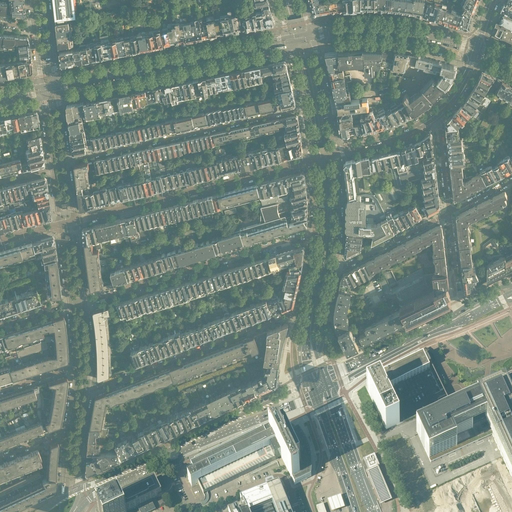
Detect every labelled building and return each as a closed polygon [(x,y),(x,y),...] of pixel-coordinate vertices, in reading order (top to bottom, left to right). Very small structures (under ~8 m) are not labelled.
[(76,15),(74,0),(53,0),(56,22),(67,21),(67,16),(76,15)] [(318,0),(314,0),(310,2),(311,4),(313,13),(315,14),(320,13),(319,2),(318,0)] [(328,0),(319,2),(320,13),(329,12),(328,0)] [(328,0),(329,12),(337,11),(335,0),(328,0)] [(342,0),(335,0),(337,11),(343,10),(342,0)] [(349,0),(342,0),(343,10),(350,10),(349,0)] [(364,9),(364,0),(356,0),(356,9),(364,9)] [(377,0),(378,10),(384,10),(385,0),(377,0)] [(391,11),(392,0),(385,0),(384,10),(391,11)] [(398,11),(399,0),(392,0),(391,11),(398,11)] [(412,13),(413,0),(406,0),(405,12),(412,13)] [(423,15),(427,3),(427,1),(425,0),(424,3),(424,0),(413,0),(412,13),(423,15)] [(474,6),(464,0),(454,0),(453,3),(455,4),(456,0),(461,2),(464,5),(473,10),(474,6)] [(430,17),(434,4),(434,3),(427,1),(427,3),(423,15),(424,15),(430,17)] [(261,5),(262,11),(263,15),(272,13),(270,7),(269,3),(261,5)] [(437,19),(440,8),(441,6),(441,5),(434,3),(434,4),(430,17),(437,19)] [(511,16),(511,13),(511,8),(506,5),(504,4),(500,11),(505,13),(509,15),(511,16)] [(473,10),(464,5),(462,9),(462,10),(466,12),(472,15),(473,10)] [(442,20),(446,7),(441,6),(440,8),(437,19),(442,20)] [(448,22),(452,9),(446,7),(442,20),(448,22)] [(452,23),(456,10),(452,9),(448,22),(452,23)] [(228,11),(228,13),(232,31),(239,30),(236,16),(235,15),(232,15),(231,10),(228,11)] [(458,25),(462,12),(456,10),(452,23),(458,25)] [(462,26),(465,15),(466,12),(462,10),(462,12),(458,25),(462,26)] [(261,13),(256,14),(259,25),(265,24),(263,15),(262,11),(260,11),(261,13)] [(254,14),(250,15),(252,27),(259,25),(256,14),(256,12),(253,12),(254,14)] [(466,12),(465,15),(462,26),(467,28),(468,27),(472,15),(466,12)] [(220,15),(221,19),(224,33),(232,31),(228,13),(220,15)] [(272,13),(263,15),(265,24),(273,23),(274,21),(272,13)] [(249,14),(243,15),(243,16),(245,28),(252,27),(250,15),(249,14)] [(511,27),(511,18),(503,14),(503,15),(502,15),(501,15),(499,17),(500,19),(501,19),(501,20),(500,23),(511,28),(511,27)] [(239,17),(239,15),(236,16),(239,30),(245,28),(243,16),(239,17)] [(211,17),(207,18),(210,35),(217,34),(214,19),(214,18),(211,18),(211,17)] [(190,21),(191,26),(194,39),(203,37),(199,19),(199,18),(195,19),(195,20),(193,20),(192,20),(190,21)] [(202,18),(199,19),(203,37),(210,35),(207,18),(203,19),(202,18)] [(219,19),(214,19),(217,34),(224,33),(221,19),(219,20),(219,19)] [(67,21),(56,22),(57,29),(71,27),(70,20),(67,21)] [(187,40),(184,23),(180,24),(179,22),(176,23),(179,42),(187,40)] [(179,42),(176,23),(172,24),(172,26),(168,27),(171,42),(171,43),(172,43),(173,43),(174,43),(174,42),(175,42),(179,42)] [(188,27),(187,23),(185,23),(184,23),(187,40),(194,39),(191,26),(188,27)] [(511,30),(496,23),(494,27),(495,27),(492,32),(505,38),(511,41),(511,30)] [(171,42),(168,27),(163,28),(163,29),(160,30),(163,45),(166,44),(166,43),(166,44),(167,44),(168,44),(169,44),(170,43),(171,42)] [(160,29),(153,30),(156,46),(163,45),(160,30),(160,29)] [(153,30),(146,32),(150,48),(156,46),(153,30)] [(137,33),(137,34),(141,49),(150,48),(146,32),(137,33)] [(72,33),(57,35),(58,41),(73,39),(72,33)] [(131,35),(131,38),(134,51),(141,49),(137,34),(131,35)] [(28,42),(28,37),(26,36),(20,35),(20,44),(28,42)] [(124,36),(116,38),(119,54),(127,52),(124,38),(124,36)] [(129,37),(124,38),(127,52),(134,51),(131,38),(129,38),(129,37)] [(116,38),(109,39),(112,55),(119,54),(116,38)] [(73,39),(58,41),(59,47),(61,46),(64,46),(74,45),(73,39)] [(112,55),(109,39),(101,41),(105,57),(112,55)] [(105,57),(101,41),(95,42),(98,58),(105,57)] [(20,44),(16,44),(13,45),(12,47),(17,47),(19,57),(25,56),(30,55),(28,42),(20,44)] [(87,44),(87,45),(90,60),(98,58),(95,42),(87,44)] [(80,47),(80,48),(83,61),(90,60),(87,45),(80,47)] [(80,48),(73,49),(76,62),(83,61),(80,48)] [(73,49),(66,51),(69,64),(76,62),(73,49)] [(353,49),(338,51),(339,59),(339,62),(339,66),(361,64),(364,64),(363,49),(357,49),(353,49)] [(379,65),(382,51),(382,49),(363,49),(364,64),(364,73),(374,72),(374,66),(379,65)] [(392,68),(395,51),(382,49),(382,51),(379,65),(379,66),(381,67),(382,65),(384,65),(385,65),(387,65),(386,68),(388,68),(390,68),(391,69),(391,68),(392,68)] [(13,75),(11,62),(9,51),(2,52),(4,62),(7,76),(13,75)] [(66,51),(59,52),(61,64),(62,65),(69,64),(66,51)] [(338,51),(326,52),(325,52),(325,53),(325,54),(326,60),(337,59),(339,59),(338,51)] [(402,52),(395,51),(392,68),(398,69),(402,52)] [(404,70),(406,61),(408,53),(402,52),(398,69),(404,70)] [(415,64),(415,63),(417,55),(408,53),(406,61),(409,61),(408,62),(411,62),(410,63),(415,64)] [(31,70),(30,55),(25,56),(25,59),(23,59),(25,73),(30,72),(31,70)] [(433,77),(443,62),(417,55),(415,63),(433,77)] [(21,61),(17,62),(19,74),(25,73),(23,59),(21,60),(21,61)] [(337,59),(326,60),(329,72),(335,71),(335,67),(338,66),(339,70),(340,70),(339,66),(339,62),(338,62),(337,59)] [(19,74),(17,62),(13,63),(13,61),(11,62),(13,75),(19,74)] [(284,61),(273,63),(275,68),(273,69),(274,72),(287,69),(286,62),(284,61)] [(454,73),(457,68),(457,67),(457,66),(456,66),(443,62),(433,77),(434,78),(445,86),(452,76),(452,75),(453,75),(453,74),(453,73),(454,73)] [(273,63),(260,66),(259,66),(261,74),(262,74),(273,72),(272,69),(273,69),(275,68),(273,63)] [(254,67),(249,68),(253,81),(257,80),(254,67)] [(249,68),(245,69),(248,82),(253,81),(249,68)] [(245,69),(240,70),(243,83),(248,82),(245,69)] [(340,70),(339,70),(335,71),(329,72),(331,78),(344,76),(343,69),(340,70)] [(500,79),(502,76),(485,69),(484,72),(482,71),(481,73),(479,78),(489,83),(490,84),(497,88),(501,80),(500,79)] [(344,76),(331,78),(332,85),(347,82),(351,81),(350,75),(344,76)] [(205,77),(199,78),(198,78),(202,94),(203,94),(206,93),(208,93),(208,90),(205,77)] [(423,88),(422,88),(433,100),(434,99),(438,96),(437,95),(441,91),(445,88),(444,87),(445,86),(434,78),(433,77),(431,79),(427,83),(428,84),(425,87),(424,89),(423,88)] [(192,80),(195,95),(196,99),(202,98),(202,94),(198,78),(192,80)] [(476,83),(476,84),(486,90),(487,90),(488,87),(490,84),(489,83),(479,78),(476,83)] [(290,79),(276,81),(273,82),(274,87),(276,87),(291,83),(290,79)] [(195,95),(192,80),(180,82),(183,99),(183,100),(189,98),(189,96),(195,95)] [(505,82),(502,81),(494,97),(497,98),(498,96),(500,97),(499,99),(501,100),(509,85),(509,83),(506,82),(505,82)] [(180,82),(172,84),(175,101),(183,100),(183,99),(180,82)] [(347,82),(332,85),(334,95),(347,93),(346,89),(349,89),(348,85),(347,82)] [(291,83),(276,87),(277,92),(279,91),(292,88),(291,83)] [(172,84),(165,85),(168,100),(168,101),(172,100),(172,102),(175,101),(172,84)] [(476,84),(473,89),(482,96),(484,96),(485,94),(487,90),(486,90),(476,84)] [(158,87),(160,98),(161,102),(166,101),(165,100),(168,100),(165,85),(158,87)] [(510,100),(511,95),(511,85),(511,86),(509,85),(501,100),(504,101),(505,101),(508,103),(510,100)] [(378,89),(379,90),(380,95),(390,93),(389,92),(394,91),(393,87),(388,88),(388,86),(378,89)] [(158,87),(152,88),(154,100),(160,98),(158,87)] [(152,88),(145,89),(148,102),(154,101),(154,100),(152,88)] [(294,98),(292,88),(279,91),(277,92),(276,92),(277,97),(274,97),(275,101),(280,100),(280,101),(294,98)] [(433,100),(422,88),(410,98),(406,93),(402,96),(406,100),(405,101),(410,110),(413,114),(421,109),(425,105),(426,106),(433,100)] [(145,89),(138,91),(141,106),(144,106),(144,105),(148,104),(148,102),(145,89)] [(469,94),(469,95),(470,96),(478,102),(479,103),(486,107),(490,100),(484,96),(482,96),(473,89),(470,93),(469,94)] [(138,91),(132,92),(135,107),(138,106),(138,107),(141,106),(138,91)] [(118,95),(121,109),(121,110),(123,110),(123,109),(135,107),(132,92),(118,95)] [(347,93),(334,95),(336,102),(351,100),(350,93),(347,93)] [(121,109),(118,95),(111,96),(114,112),(117,111),(117,109),(121,109)] [(465,100),(474,107),(475,108),(477,106),(476,105),(478,102),(470,96),(469,95),(465,100)] [(114,112),(111,96),(104,97),(107,113),(114,112)] [(107,113),(104,97),(97,99),(100,114),(107,113)] [(294,104),(295,103),(294,98),(280,101),(280,100),(275,101),(273,102),(274,109),(294,104)] [(367,98),(351,100),(336,102),(336,103),(336,104),(337,105),(336,105),(337,106),(336,106),(337,111),(357,109),(369,107),(367,98)] [(101,118),(100,114),(97,99),(84,101),(86,113),(87,118),(94,117),(94,119),(101,118)] [(461,105),(470,113),(471,114),(473,115),(478,119),(479,117),(480,117),(483,114),(483,113),(480,112),(475,108),(474,107),(465,100),(461,105)] [(84,101),(77,103),(80,117),(81,117),(83,116),(83,114),(86,113),(84,101)] [(411,115),(403,102),(397,105),(404,118),(411,115)] [(80,117),(77,103),(72,104),(75,118),(78,117),(79,121),(82,120),(81,117),(80,117)] [(75,118),(72,104),(67,105),(66,105),(66,106),(68,123),(73,122),(72,118),(75,118)] [(404,118),(397,105),(391,109),(391,110),(398,121),(404,118)] [(457,109),(457,110),(466,118),(467,117),(470,119),(473,115),(471,114),(470,113),(461,105),(457,109)] [(199,126),(196,114),(196,112),(198,111),(198,109),(188,112),(189,113),(191,113),(191,114),(192,115),(194,127),(199,126)] [(358,116),(357,109),(337,111),(337,113),(338,118),(352,116),(358,116)] [(369,111),(370,113),(377,128),(384,126),(379,115),(378,114),(376,115),(373,110),(369,111)] [(398,121),(391,110),(386,113),(391,124),(398,121)] [(457,110),(453,114),(461,124),(462,125),(464,123),(467,119),(466,119),(466,118),(457,110)] [(35,111),(29,112),(33,128),(39,127),(37,112),(35,111)] [(29,112),(23,114),(27,129),(33,128),(29,112)] [(205,112),(196,114),(199,126),(208,124),(205,112)] [(385,112),(379,115),(384,126),(391,124),(386,113),(385,112)] [(377,128),(370,113),(368,113),(368,115),(366,116),(370,129),(371,129),(372,130),(373,129),(374,128),(377,128)] [(23,114),(17,115),(20,130),(27,129),(23,114)] [(453,114),(445,122),(457,127),(459,124),(460,125),(461,124),(453,114)] [(17,115),(10,116),(12,123),(13,131),(20,130),(17,115)] [(192,115),(183,117),(185,129),(194,127),(192,115)] [(298,121),(298,116),(296,115),(286,117),(287,124),(298,121)] [(370,129),(366,116),(364,116),(363,117),(362,115),(360,115),(361,119),(361,122),(364,131),(367,130),(368,131),(369,130),(370,130),(370,129)] [(484,116),(480,124),(487,127),(491,119),(484,116)] [(183,117),(174,119),(176,131),(185,129),(183,117)] [(287,124),(286,117),(276,119),(278,126),(282,124),(287,123),(287,124)] [(361,122),(361,119),(353,120),(352,117),(338,119),(339,125),(350,124),(361,122)] [(165,121),(167,133),(176,131),(174,119),(165,121)] [(82,120),(79,121),(73,122),(68,123),(70,132),(84,129),(82,120)] [(299,128),(298,121),(287,124),(286,124),(286,125),(280,126),(281,132),(282,132),(287,131),(299,128)] [(364,131),(361,122),(350,124),(351,128),(352,128),(353,134),(364,131)] [(457,127),(445,122),(446,133),(458,132),(459,132),(459,129),(457,129),(457,127)] [(130,125),(130,127),(131,127),(134,140),(138,139),(136,128),(135,123),(130,125)] [(349,134),(349,131),(350,131),(349,129),(351,128),(350,124),(339,125),(340,137),(342,136),(342,138),(346,137),(345,135),(349,134)] [(301,140),(299,128),(287,131),(282,132),(284,139),(286,144),(290,143),(293,142),(301,140)] [(85,135),(84,129),(70,132),(70,138),(85,135)] [(430,133),(424,137),(426,143),(432,142),(431,134),(430,133)] [(26,141),(27,144),(41,140),(40,134),(27,138),(28,141),(26,141)] [(86,140),(85,135),(70,138),(71,143),(84,140),(86,140)] [(420,140),(419,140),(422,151),(423,155),(426,154),(425,151),(427,150),(427,149),(426,143),(424,137),(420,140)] [(460,138),(447,139),(448,145),(462,144),(461,140),(462,140),(462,137),(460,138)] [(92,144),(91,139),(86,140),(84,140),(71,143),(72,148),(84,146),(92,144)] [(288,156),(285,144),(286,144),(284,139),(278,141),(279,144),(282,158),(288,156)] [(41,140),(27,144),(28,147),(29,147),(30,149),(42,146),(41,140)] [(301,140),(293,142),(294,144),(292,145),(295,155),(301,153),(303,151),(301,140)] [(414,142),(414,143),(417,153),(422,151),(419,140),(414,142)] [(295,155),(292,145),(294,144),(293,142),(286,144),(285,144),(288,156),(295,155)] [(427,150),(425,151),(426,154),(434,153),(432,142),(426,143),(427,149),(427,150)] [(386,152),(388,164),(389,166),(390,166),(394,184),(395,185),(403,183),(403,182),(418,178),(423,177),(419,163),(418,158),(417,153),(414,143),(407,145),(402,147),(400,148),(392,150),(386,152)] [(275,144),(273,145),(277,159),(282,158),(279,144),(276,145),(275,144)] [(463,144),(462,144),(448,145),(448,152),(462,150),(462,146),(463,146),(463,144)] [(273,145),(267,146),(271,161),(277,159),(273,145)] [(42,146),(30,149),(25,151),(26,153),(25,153),(26,157),(42,152),(42,146)] [(84,146),(72,148),(72,153),(74,154),(86,151),(84,146)] [(236,170),(233,157),(232,155),(230,146),(225,147),(227,157),(231,171),(236,170)] [(267,146),(262,147),(266,162),(271,161),(267,146)] [(159,165),(155,147),(150,148),(154,166),(159,165)] [(231,171),(227,157),(225,147),(220,149),(222,158),(222,159),(226,172),(231,171)] [(262,147),(257,149),(261,163),(266,162),(262,147)] [(154,166),(150,148),(145,149),(148,159),(149,167),(154,166)] [(226,172),(222,159),(222,158),(220,149),(215,150),(217,159),(217,161),(221,174),(226,172)] [(257,149),(251,150),(255,165),(261,163),(257,149)] [(462,150),(448,152),(449,159),(463,157),(463,153),(464,152),(464,150),(462,150)] [(138,161),(136,151),(132,152),(134,163),(136,171),(139,170),(140,170),(138,161)] [(42,152),(26,157),(27,159),(28,159),(29,162),(43,158),(42,152)] [(245,154),(244,153),(244,152),(242,152),(246,167),(251,166),(247,153),(245,154)] [(386,152),(379,153),(382,166),(388,164),(386,152)] [(372,164),(371,164),(372,171),(373,171),(373,174),(377,173),(380,187),(387,185),(383,169),(382,166),(379,153),(378,153),(378,154),(374,155),(371,155),(372,164)] [(423,155),(422,157),(423,163),(434,160),(434,153),(426,154),(423,155)] [(363,176),(364,189),(374,188),(372,171),(371,164),(370,155),(361,157),(362,174),(363,176)] [(200,179),(197,166),(195,159),(194,156),(189,157),(190,159),(190,160),(192,167),(195,180),(200,179)] [(238,156),(237,156),(233,157),(236,170),(241,168),(238,156)] [(506,157),(503,158),(504,160),(510,171),(511,170),(511,160),(511,158),(510,156),(506,158),(506,157)] [(111,157),(105,158),(108,169),(113,168),(111,157)] [(362,174),(361,157),(352,159),(353,174),(357,174),(357,178),(362,178),(361,174),(362,174)] [(463,157),(449,159),(450,165),(462,164),(465,164),(465,163),(464,159),(464,157),(463,157)] [(43,158),(29,162),(30,168),(43,165),(44,163),(43,158)] [(192,167),(190,160),(190,159),(185,160),(185,161),(187,169),(190,181),(195,180),(192,167)] [(351,160),(346,161),(343,164),(346,186),(355,184),(353,174),(352,159),(351,160)] [(425,167),(423,168),(423,170),(435,167),(434,160),(423,163),(425,167)] [(500,160),(497,161),(504,174),(510,171),(504,160),(500,161),(500,160)] [(217,161),(212,162),(216,175),(221,174),(217,161)] [(497,161),(492,164),(498,178),(504,174),(497,161)] [(89,184),(86,170),(86,168),(89,168),(88,162),(75,164),(75,165),(74,165),(74,166),(77,187),(86,185),(89,184)] [(184,183),(181,170),(180,169),(179,163),(179,162),(172,163),(173,164),(174,170),(178,185),(184,183)] [(212,162),(207,164),(211,176),(216,175),(212,162)] [(178,185),(174,170),(173,164),(166,166),(168,172),(171,186),(178,185)] [(207,164),(202,165),(206,177),(211,176),(207,164)] [(462,164),(450,165),(450,170),(452,170),(452,172),(451,172),(451,173),(451,175),(452,180),(462,179),(462,175),(463,175),(463,174),(462,167),(462,164)] [(492,164),(486,167),(492,181),(498,178),(492,164)] [(202,165),(197,166),(200,179),(206,177),(202,165)] [(171,186),(168,172),(166,166),(160,167),(160,169),(165,188),(171,186)] [(435,167),(423,170),(425,176),(436,174),(435,167)] [(486,167),(479,171),(481,173),(486,184),(488,182),(489,183),(491,182),(491,181),(492,181),(486,167)] [(155,190),(152,178),(149,168),(144,169),(146,177),(150,192),(155,190)] [(190,181),(187,169),(183,170),(183,168),(180,169),(181,170),(184,183),(190,181)] [(144,169),(140,170),(139,170),(141,178),(142,180),(145,193),(150,192),(146,177),(144,169)] [(165,188),(162,175),(161,174),(160,169),(155,170),(156,175),(157,176),(160,189),(165,188)] [(472,179),(468,181),(473,190),(477,188),(477,187),(479,186),(481,185),(482,186),(486,184),(481,173),(471,178),(472,179)] [(136,195),(133,182),(131,183),(129,175),(127,176),(128,179),(128,181),(132,196),(136,195)] [(153,177),(152,178),(155,190),(160,189),(157,176),(156,175),(153,176),(153,177)] [(425,177),(421,178),(422,185),(423,185),(437,181),(436,175),(425,177)] [(44,176),(31,180),(32,185),(46,182),(46,177),(44,176)] [(288,198),(287,197),(284,184),(282,177),(274,179),(280,202),(287,200),(286,199),(288,198)] [(305,177),(296,180),(292,181),(292,182),(292,183),(293,188),(305,185),(305,177)] [(116,200),(113,186),(110,187),(110,185),(108,178),(105,179),(106,186),(106,187),(110,202),(116,200)] [(139,179),(137,179),(140,194),(145,193),(142,180),(140,181),(139,179)] [(280,202),(274,179),(265,181),(271,204),(278,202),(280,202)] [(462,179),(452,180),(452,184),(453,184),(454,186),(452,187),(453,196),(454,196),(454,197),(455,197),(456,198),(457,199),(458,198),(464,195),(466,194),(466,193),(469,191),(469,192),(473,190),(468,181),(465,183),(463,181),(462,179)] [(104,203),(100,188),(98,181),(92,183),(94,191),(98,205),(104,203)] [(123,183),(124,184),(124,185),(127,197),(132,196),(128,181),(123,183)] [(265,181),(257,184),(260,198),(261,198),(263,206),(271,204),(265,181)] [(422,185),(421,185),(423,192),(424,192),(437,188),(437,181),(423,185),(422,185)] [(32,185),(33,186),(34,191),(47,188),(46,182),(32,185)] [(19,183),(14,184),(17,196),(22,194),(19,183)] [(98,205),(94,191),(92,183),(89,184),(86,185),(88,193),(85,193),(89,207),(90,207),(92,206),(98,205)] [(395,185),(373,191),(380,203),(385,200),(387,205),(407,195),(409,194),(404,183),(403,183),(395,185)] [(112,184),(113,186),(116,200),(122,199),(119,186),(118,185),(116,185),(116,184),(112,184)] [(218,194),(221,208),(260,198),(257,184),(218,194)] [(355,184),(346,186),(347,196),(356,194),(355,184)] [(88,193),(86,185),(77,187),(80,208),(81,209),(89,207),(85,193),(88,193)] [(124,185),(119,186),(122,199),(127,197),(124,185)] [(306,192),(305,185),(293,188),(295,195),(306,192)] [(106,187),(100,188),(104,203),(110,202),(106,187)] [(47,188),(34,191),(31,192),(32,194),(33,194),(34,197),(36,197),(48,194),(47,188)] [(423,192),(422,192),(424,199),(425,198),(438,195),(437,188),(424,192),(423,192)] [(490,198),(483,202),(488,211),(492,209),(500,205),(502,204),(503,204),(502,203),(506,201),(504,197),(507,195),(505,191),(492,197),(493,198),(490,199),(490,198)] [(292,202),(307,198),(306,192),(295,195),(287,197),(288,198),(286,199),(287,200),(287,202),(291,201),(292,202)] [(218,194),(212,195),(215,209),(221,208),(218,194)] [(409,194),(407,195),(413,206),(416,205),(409,194)] [(347,222),(345,224),(345,228),(347,229),(362,231),(366,232),(371,232),(372,232),(371,243),(379,239),(381,237),(394,231),(386,215),(379,202),(375,202),(364,202),(361,202),(361,198),(361,196),(361,195),(360,195),(359,195),(348,198),(347,198),(347,201),(346,203),(345,204),(345,207),(347,209),(345,210),(345,214),(347,215),(345,217),(345,221),(347,222)] [(424,201),(420,202),(421,206),(424,205),(426,205),(439,202),(438,195),(425,198),(424,199),(423,199),(424,201)] [(211,210),(207,196),(203,198),(208,218),(213,217),(211,210)] [(208,218),(203,198),(197,199),(202,215),(203,219),(208,218)] [(307,198),(292,202),(292,205),(291,205),(292,209),(307,205),(307,198)] [(202,215),(197,199),(193,200),(196,214),(197,216),(202,215)] [(193,200),(188,202),(191,216),(196,214),(193,200)] [(25,224),(22,212),(19,201),(13,203),(15,210),(19,226),(25,224)] [(183,203),(186,216),(186,217),(191,216),(188,202),(183,203)] [(280,217),(279,215),(279,213),(278,212),(278,211),(278,210),(278,209),(278,208),(278,207),(278,204),(278,202),(271,204),(263,206),(261,207),(260,223),(240,229),(241,232),(244,243),(289,230),(288,224),(285,215),(280,217)] [(421,206),(417,208),(422,217),(439,208),(439,209),(440,207),(440,206),(439,202),(426,205),(424,205),(421,206)] [(475,206),(468,210),(473,219),(477,217),(485,213),(488,211),(483,202),(477,205),(477,206),(475,207),(475,206)] [(49,203),(41,205),(42,207),(45,219),(49,217),(50,217),(51,216),(51,215),(49,203)] [(186,216),(183,203),(178,204),(181,217),(186,216)] [(393,203),(388,206),(391,213),(399,228),(405,226),(398,213),(393,203)] [(3,206),(9,229),(14,227),(8,204),(3,206)] [(178,204),(173,205),(177,218),(181,217),(178,204)] [(173,205),(168,207),(172,219),(177,218),(173,205)] [(307,205),(292,209),(290,209),(292,216),(307,211),(307,205)] [(413,206),(409,209),(415,220),(422,217),(417,208),(416,205),(413,206)] [(36,207),(31,208),(35,221),(40,220),(37,208),(36,207)] [(168,207),(163,208),(167,221),(172,219),(168,207)] [(31,208),(26,209),(27,211),(30,223),(35,221),(31,208)] [(167,221),(163,208),(159,209),(162,222),(163,228),(166,227),(164,221),(167,221)] [(159,209),(154,210),(157,223),(162,222),(159,209)] [(405,209),(403,210),(404,211),(410,223),(415,220),(409,209),(406,210),(405,209)] [(12,213),(11,214),(14,227),(19,226),(15,210),(12,211),(12,213)] [(161,239),(157,223),(154,210),(149,212),(152,225),(156,240),(161,239)] [(456,219),(456,220),(457,229),(468,228),(468,225),(467,224),(469,221),(470,221),(473,219),(468,210),(460,214),(458,215),(459,216),(458,218),(457,219),(456,219)] [(307,211),(292,216),(293,218),(291,218),(291,220),(291,222),(293,222),(293,223),(307,218),(307,211)] [(400,212),(398,213),(405,226),(410,223),(404,211),(401,213),(400,212)] [(149,212),(144,213),(147,226),(152,225),(149,212)] [(1,215),(0,215),(0,220),(3,230),(9,229),(5,213),(1,214),(1,215)] [(147,226),(144,213),(139,214),(143,227),(147,243),(152,242),(150,237),(147,226)] [(391,213),(386,215),(394,231),(399,228),(391,213)] [(147,243),(143,227),(139,214),(134,215),(135,216),(138,230),(141,241),(142,244),(147,243)] [(138,230),(135,216),(134,215),(126,218),(129,231),(130,235),(132,244),(141,241),(138,230)] [(130,235),(129,231),(126,218),(121,219),(124,232),(125,237),(127,245),(132,244),(130,235)] [(307,224),(306,223),(307,223),(307,218),(293,223),(288,224),(289,230),(307,224)] [(124,232),(121,219),(115,220),(119,234),(120,239),(121,239),(125,237),(124,232)] [(119,234),(115,220),(110,222),(115,242),(121,241),(121,239),(120,239),(119,234)] [(115,242),(110,222),(106,223),(110,240),(111,244),(115,242)] [(106,223),(101,224),(105,241),(110,240),(106,223)] [(101,224),(96,225),(99,239),(102,238),(103,242),(105,241),(101,224)] [(174,238),(208,227),(207,224),(205,225),(201,226),(195,228),(191,229),(173,235),(174,238)] [(99,239),(96,225),(90,227),(93,242),(95,241),(100,240),(99,239)] [(429,230),(427,231),(431,238),(432,240),(432,241),(443,240),(443,237),(440,237),(440,235),(441,235),(441,232),(442,232),(442,228),(441,225),(440,225),(437,226),(431,229),(429,230)] [(90,227),(84,228),(82,230),(84,243),(92,242),(93,242),(90,227)] [(468,228),(457,229),(458,234),(458,237),(459,237),(459,239),(458,239),(459,247),(470,246),(469,241),(468,233),(468,228)] [(244,243),(241,232),(240,229),(229,233),(229,234),(233,247),(244,243)] [(419,235),(412,239),(417,248),(428,243),(427,242),(430,240),(431,238),(427,231),(421,234),(421,235),(419,236),(419,235)] [(233,247),(229,234),(218,238),(222,250),(233,247)] [(52,236),(40,240),(42,248),(55,245),(54,237),(52,236)] [(212,239),(212,240),(216,252),(222,250),(218,238),(218,236),(217,236),(218,238),(215,239),(214,238),(212,239)] [(403,243),(397,246),(402,256),(417,248),(412,239),(405,242),(406,243),(404,244),(403,243)] [(40,240),(31,242),(35,255),(40,254),(41,254),(41,255),(42,255),(42,254),(40,248),(42,248),(40,240)] [(216,252),(212,240),(209,241),(209,240),(206,240),(207,242),(204,243),(203,241),(201,242),(201,243),(205,255),(216,252)] [(443,240),(432,241),(434,256),(445,254),(444,247),(443,247),(443,245),(444,245),(443,242),(443,240)] [(0,266),(32,258),(35,257),(35,255),(31,242),(19,246),(0,251),(0,266)] [(102,287),(98,261),(97,253),(99,253),(98,249),(92,250),(92,242),(84,243),(90,289),(91,290),(92,290),(93,289),(102,287)] [(205,255),(201,243),(198,244),(198,243),(195,244),(196,245),(192,246),(192,245),(190,245),(190,247),(194,259),(205,255)] [(55,245),(42,248),(40,248),(42,254),(55,251),(55,245)] [(346,245),(344,254),(346,256),(360,248),(360,247),(346,245)] [(194,259),(190,247),(187,248),(186,246),(184,247),(184,248),(181,249),(181,248),(178,249),(179,250),(183,262),(194,259)] [(303,246),(293,249),(297,263),(303,261),(304,247),(303,246)] [(388,251),(381,255),(386,264),(402,256),(397,246),(390,250),(391,251),(388,252),(388,251)] [(470,246),(459,247),(460,254),(461,254),(462,257),(460,257),(461,264),(472,263),(471,259),(471,258),(471,255),(470,250),(470,246)] [(293,249),(276,254),(280,268),(289,265),(297,263),(293,249)] [(175,250),(173,251),(174,252),(177,264),(183,262),(179,250),(176,251),(175,250)] [(55,251),(42,254),(42,255),(41,255),(43,260),(40,261),(41,262),(43,261),(56,257),(55,251)] [(168,253),(168,254),(171,265),(177,264),(174,252),(170,253),(170,252),(168,253)] [(162,254),(162,256),(166,267),(171,265),(168,254),(165,255),(164,254),(162,254)] [(268,257),(272,270),(274,275),(276,275),(281,273),(280,268),(276,254),(268,257)] [(445,254),(434,256),(436,274),(432,274),(432,275),(433,275),(439,274),(440,274),(446,273),(447,273),(446,264),(445,265),(445,262),(446,262),(445,254)] [(375,259),(373,260),(372,259),(365,263),(370,272),(386,264),(381,255),(374,258),(375,259)] [(162,256),(157,257),(160,269),(166,267),(162,256)] [(487,265),(486,282),(505,272),(505,258),(504,256),(487,265)] [(56,257),(43,261),(48,296),(46,296),(47,299),(52,297),(52,296),(61,294),(57,264),(56,257)] [(157,257),(151,259),(155,271),(160,269),(157,257)] [(268,257),(263,258),(266,270),(269,269),(270,271),(272,270),(268,257)] [(263,258),(257,260),(261,272),(264,271),(264,272),(267,272),(266,270),(263,258)] [(151,259),(146,260),(149,272),(155,271),(151,259)] [(146,260),(140,262),(144,274),(149,272),(146,260)] [(252,262),(256,274),(256,275),(258,274),(258,273),(261,272),(257,260),(252,262)] [(303,261),(297,263),(289,265),(289,268),(291,267),(291,272),(301,270),(303,261)] [(144,274),(140,262),(135,264),(139,275),(144,274)] [(256,274),(252,262),(247,263),(250,275),(251,276),(253,276),(253,275),(256,274)] [(472,263),(461,264),(462,274),(476,272),(475,263),(476,263),(476,262),(476,263),(472,263)] [(250,275),(247,263),(242,265),(246,278),(248,277),(248,276),(250,275)] [(365,263),(360,265),(366,277),(371,274),(370,272),(365,263)] [(135,264),(130,265),(133,277),(139,275),(135,264)] [(133,277),(130,265),(124,267),(128,279),(133,277)] [(242,265),(237,266),(240,278),(243,277),(243,279),(246,278),(242,265)] [(360,265),(355,268),(361,280),(366,277),(360,265)] [(128,279),(124,267),(124,266),(122,266),(123,268),(117,270),(116,268),(113,269),(113,270),(111,270),(112,271),(111,272),(114,283),(119,281),(128,279)] [(237,266),(232,268),(236,281),(238,280),(238,279),(240,278),(237,266)] [(232,268),(227,269),(230,281),(233,280),(233,282),(236,281),(232,268)] [(355,268),(350,270),(356,282),(361,280),(355,268)] [(450,300),(447,293),(449,292),(446,285),(448,284),(447,273),(446,273),(440,274),(439,274),(433,275),(432,275),(432,274),(423,275),(422,268),(397,281),(396,281),(398,285),(390,288),(395,298),(400,308),(400,310),(406,321),(407,321),(406,320),(420,313),(420,314),(421,314),(440,304),(444,302),(445,302),(450,300)] [(221,271),(225,283),(225,284),(228,283),(227,282),(230,281),(227,269),(221,271)] [(301,270),(291,272),(287,272),(286,277),(287,277),(299,280),(301,270)] [(350,270),(345,273),(351,284),(351,285),(356,282),(350,270)] [(221,271),(216,273),(220,286),(223,285),(222,284),(225,283),(221,271)] [(216,273),(211,274),(215,286),(218,285),(218,286),(220,286),(216,273)] [(351,284),(345,273),(342,274),(342,276),(341,277),(338,288),(339,288),(351,291),(351,290),(350,290),(351,286),(350,286),(350,285),(349,285),(351,284)] [(211,274),(206,276),(210,289),(213,288),(212,287),(215,286),(211,274)] [(33,276),(2,286),(2,288),(34,278),(33,276)] [(206,276),(201,277),(205,289),(206,292),(211,291),(210,289),(206,276)] [(201,277),(196,279),(200,293),(205,291),(205,289),(201,277)] [(299,280),(287,277),(286,277),(284,287),(286,288),(297,290),(299,280)] [(196,279),(190,280),(194,295),(200,293),(196,279)] [(185,282),(189,295),(189,296),(194,295),(190,280),(185,282)] [(461,329),(451,339),(461,349),(459,351),(471,363),(472,363),(484,352),(486,354),(510,343),(511,343),(511,342),(511,341),(511,289),(496,305),(497,306),(494,310),(492,308),(472,328),(467,323),(464,315),(462,291),(461,281),(457,282),(454,282),(455,298),(457,298),(460,328),(461,329)] [(189,295),(185,282),(180,284),(184,297),(186,305),(189,304),(186,296),(189,295)] [(473,283),(464,285),(464,291),(465,292),(466,292),(472,289),(474,288),(475,287),(473,283)] [(174,285),(179,299),(179,300),(181,299),(181,298),(184,297),(180,284),(174,285)] [(169,287),(173,300),(174,302),(176,301),(176,300),(179,299),(174,285),(169,287)] [(164,288),(168,302),(168,303),(170,303),(170,301),(173,300),(169,287),(164,288)] [(159,290),(163,303),(163,305),(165,304),(165,303),(168,302),(164,288),(159,290)] [(297,290),(286,288),(284,294),(285,294),(284,297),(288,307),(291,306),(293,304),(297,290)] [(348,302),(350,294),(351,291),(339,288),(338,291),(336,300),(348,302)] [(30,290),(31,292),(34,303),(40,301),(36,289),(30,290)] [(153,292),(157,305),(158,307),(160,306),(159,304),(163,303),(159,290),(153,292)] [(24,293),(25,294),(28,305),(34,303),(31,292),(27,293),(27,292),(24,293)] [(153,292),(148,293),(152,308),(155,308),(154,306),(157,305),(153,292)] [(152,308),(148,293),(143,295),(147,309),(147,310),(152,308)] [(19,294),(19,296),(22,307),(28,305),(25,294),(21,295),(21,294),(19,294)] [(143,295),(138,296),(141,309),(144,308),(145,309),(147,309),(143,295)] [(363,295),(360,296),(367,312),(370,310),(363,295)] [(13,296),(13,298),(17,309),(22,307),(19,296),(16,297),(15,296),(13,296)] [(138,296),(132,298),(137,313),(139,312),(139,311),(142,310),(141,309),(138,296)] [(278,297),(278,298),(282,309),(288,307),(284,297),(284,296),(280,297),(280,296),(278,297)] [(7,298),(8,300),(11,310),(17,309),(13,298),(10,299),(9,297),(7,298)] [(132,298),(127,300),(132,315),(137,313),(132,298)] [(278,298),(272,300),(277,311),(282,309),(278,298)] [(1,300),(2,301),(5,312),(11,310),(8,300),(4,301),(3,299),(1,300)] [(122,301),(126,314),(127,316),(132,315),(127,300),(122,301)] [(266,300),(261,302),(266,315),(271,314),(267,302),(266,300)] [(272,300),(267,302),(271,314),(277,311),(272,300)] [(348,302),(336,300),(335,306),(334,308),(334,310),(334,311),(346,312),(348,302)] [(122,301),(117,303),(121,316),(126,314),(122,301)] [(266,315),(261,302),(255,304),(260,317),(266,315)] [(260,317),(255,304),(250,306),(255,319),(260,317)] [(109,348),(108,341),(108,334),(107,327),(106,320),(105,313),(110,312),(109,305),(94,310),(93,310),(93,311),(93,315),(95,322),(95,328),(96,335),(97,342),(97,349),(97,356),(97,363),(97,370),(97,377),(97,378),(98,378),(98,379),(99,379),(99,378),(109,375),(109,363),(109,356),(109,348)] [(255,319),(250,306),(245,308),(250,321),(255,319)] [(250,321),(245,308),(240,310),(245,323),(250,321)] [(245,323),(240,310),(234,312),(240,325),(245,323)] [(400,310),(382,318),(388,330),(406,321),(400,310)] [(346,312),(334,311),(334,312),(334,314),(334,315),(334,320),(334,321),(347,318),(346,312)] [(240,325),(234,312),(229,314),(229,315),(234,327),(240,325)] [(62,315),(45,320),(48,328),(48,329),(52,328),(53,328),(54,335),(55,342),(55,348),(55,355),(67,355),(67,348),(66,341),(66,334),(64,316),(63,316),(63,315),(62,315)] [(234,327),(229,315),(225,317),(229,329),(234,327)] [(229,329),(225,317),(220,318),(225,331),(229,329)] [(225,331),(220,318),(216,320),(221,333),(225,331)] [(347,318),(334,321),(335,322),(335,324),(335,325),(335,326),(336,327),(336,328),(337,328),(339,332),(349,327),(347,318)] [(365,327),(367,331),(370,338),(388,330),(382,318),(366,327),(365,327)] [(48,328),(45,320),(32,325),(35,335),(43,334),(42,330),(48,328)] [(221,333),(216,320),(211,322),(212,323),(216,334),(221,333)] [(254,335),(170,368),(174,378),(178,390),(257,360),(268,362),(279,364),(281,352),(285,336),(288,323),(287,322),(254,335)] [(216,334),(212,323),(209,324),(209,322),(206,323),(207,325),(212,336),(216,334)] [(212,336),(207,325),(205,326),(204,324),(202,325),(203,327),(207,338),(212,336)] [(364,324),(352,331),(354,335),(355,338),(359,336),(359,335),(361,334),(359,331),(362,329),(364,332),(367,331),(365,327),(366,327),(364,324)] [(32,325),(17,329),(21,340),(29,339),(35,335),(32,325)] [(207,338),(203,327),(200,328),(200,326),(198,327),(198,328),(203,340),(207,338)] [(350,326),(349,327),(339,332),(343,341),(354,335),(352,331),(350,326)] [(203,340),(198,328),(196,329),(195,327),(193,328),(194,330),(198,341),(203,340)] [(29,339),(21,340),(14,343),(6,344),(7,347),(10,355),(5,356),(8,366),(8,368),(48,355),(55,355),(55,348),(55,342),(54,335),(53,328),(52,328),(48,329),(48,328),(42,330),(43,334),(35,335),(29,339)] [(21,340),(17,329),(3,334),(6,344),(14,343),(21,340)] [(198,341),(194,330),(191,331),(190,329),(189,330),(189,332),(194,343),(198,341)] [(359,336),(362,342),(370,338),(367,331),(364,332),(362,329),(359,331),(361,334),(359,335),(359,336)] [(194,343),(189,332),(187,333),(186,331),(184,332),(185,333),(189,345),(194,343)] [(189,345),(185,333),(183,334),(182,332),(180,333),(185,346),(189,345)] [(185,346),(180,333),(175,335),(180,348),(185,346)] [(180,348),(175,335),(169,337),(174,350),(180,348)] [(354,335),(343,341),(347,349),(352,346),(352,347),(358,344),(355,338),(354,335)] [(174,350),(169,337),(164,339),(169,352),(174,350)] [(169,352),(164,339),(159,341),(164,354),(169,352)] [(164,354),(159,341),(153,343),(154,344),(158,356),(164,354)] [(158,356),(154,344),(151,345),(150,343),(148,344),(149,346),(154,358),(158,356)] [(154,358),(149,346),(147,347),(146,345),(144,345),(145,347),(150,360),(154,358)] [(150,360),(145,347),(142,348),(142,346),(139,347),(140,348),(145,361),(150,360)] [(145,361),(140,348),(135,350),(140,363),(145,361)] [(140,363),(135,350),(131,351),(136,365),(140,363)] [(435,394),(443,390),(435,372),(432,374),(431,373),(431,374),(429,369),(428,366),(431,365),(429,361),(428,359),(425,361),(422,354),(421,352),(411,358),(412,359),(413,358),(413,360),(383,374),(386,379),(383,380),(370,383),(372,387),(367,390),(386,430),(400,423),(440,404),(438,401),(436,396),(435,394)] [(48,355),(8,368),(12,378),(66,361),(67,361),(67,360),(67,355),(55,355),(48,355)] [(8,366),(0,368),(0,382),(12,378),(8,368),(8,366)] [(139,393),(145,389),(153,388),(159,384),(167,382),(174,378),(170,368),(96,396),(95,396),(95,397),(90,427),(102,426),(107,400),(109,400),(110,404),(117,400),(125,398),(131,394),(139,393)] [(278,375),(267,373),(267,374),(272,385),(277,383),(278,381),(278,375)] [(272,385),(267,374),(257,379),(257,378),(251,381),(257,393),(272,385)] [(49,420),(44,422),(47,430),(59,425),(60,425),(60,424),(62,415),(63,408),(65,394),(66,386),(67,378),(67,377),(66,377),(65,377),(48,382),(48,384),(54,385),(54,392),(53,399),(51,406),(50,412),(49,420)] [(257,393),(251,381),(246,384),(252,395),(257,393)] [(247,397),(241,386),(242,386),(241,384),(235,386),(241,400),(247,397)] [(246,384),(242,386),(241,386),(247,397),(252,395),(246,384)] [(511,385),(477,402),(478,404),(492,435),(511,479),(511,385)] [(0,401),(2,408),(36,397),(42,395),(40,388),(38,389),(37,386),(0,397),(0,401)] [(241,400),(235,386),(229,389),(236,403),(241,400)] [(236,403),(229,389),(224,392),(230,405),(236,403)] [(230,405),(224,392),(218,394),(225,408),(230,405)] [(225,408),(218,394),(213,397),(219,411),(225,408)] [(43,407),(44,404),(44,401),(44,400),(43,399),(43,397),(43,396),(42,395),(36,397),(37,398),(37,400),(37,401),(37,403),(37,404),(37,406),(37,407),(38,407),(38,409),(38,411),(38,412),(38,413),(38,414),(39,415),(42,423),(44,422),(41,414),(41,412),(41,409),(43,409),(43,407)] [(213,397),(207,400),(214,413),(219,411),(213,397)] [(214,413),(207,400),(207,399),(201,402),(208,416),(214,413)] [(208,416),(201,402),(196,404),(202,419),(208,416)] [(202,419),(196,404),(190,407),(197,421),(202,419)] [(464,410),(417,431),(430,463),(492,435),(478,404),(464,410)] [(197,421),(190,407),(184,410),(191,424),(197,421)] [(191,424),(184,410),(179,413),(186,427),(191,424)] [(186,427),(179,413),(173,415),(180,429),(186,427)] [(180,429),(173,415),(168,418),(168,419),(174,432),(180,429)] [(174,432),(168,419),(162,421),(168,435),(174,432)] [(168,435),(162,421),(156,424),(163,438),(168,435)] [(15,442),(44,431),(47,430),(44,422),(42,423),(43,426),(42,427),(40,422),(11,433),(15,442)] [(163,438),(156,424),(150,427),(157,441),(163,438)] [(105,440),(107,426),(102,426),(90,427),(88,439),(88,440),(105,440)] [(157,441),(150,427),(144,430),(151,443),(157,441)] [(191,470),(194,476),(188,479),(192,487),(198,483),(204,495),(276,460),(273,455),(279,452),(291,478),(295,485),(311,477),(312,472),(312,468),(312,465),(311,459),(310,454),(309,451),(308,447),(306,442),(305,439),(304,437),(303,438),(302,435),(301,433),(298,430),(288,435),(286,436),(284,433),(280,435),(277,428),(269,432),(272,439),(267,441),(264,435),(258,437),(256,433),(195,462),(197,467),(191,470)] [(433,506),(402,429),(392,433),(393,437),(391,438),(421,511),(433,506)] [(151,443),(144,430),(138,433),(139,434),(145,446),(151,443)] [(0,448),(15,442),(11,433),(0,437),(0,448)] [(145,446),(139,434),(136,436),(135,435),(133,436),(139,449),(145,446)] [(139,449),(133,436),(127,439),(133,452),(139,449)] [(133,452),(127,439),(121,441),(127,454),(133,452)] [(104,451),(105,440),(88,440),(87,452),(94,452),(97,452),(104,451)] [(127,454),(121,441),(115,444),(118,450),(122,457),(127,454)] [(0,511),(6,511),(47,493),(55,489),(56,488),(56,478),(56,471),(56,464),(57,457),(57,450),(58,443),(58,442),(57,442),(56,442),(43,447),(44,449),(49,449),(48,456),(48,463),(48,470),(47,477),(46,477),(43,479),(41,475),(39,472),(39,471),(0,489),(0,511)] [(30,452),(25,454),(30,466),(41,462),(39,458),(41,457),(38,449),(30,452)] [(104,451),(97,452),(99,456),(104,466),(122,457),(118,450),(104,451)] [(99,456),(97,452),(94,452),(95,455),(93,457),(93,458),(98,469),(104,466),(99,456)] [(25,454),(20,456),(12,460),(16,472),(30,466),(25,454)] [(369,471),(379,466),(374,454),(364,459),(369,471)] [(98,469),(93,458),(87,458),(86,472),(88,474),(98,469)] [(12,460),(4,463),(0,464),(0,469),(3,477),(9,475),(16,472),(12,460)] [(378,467),(366,472),(380,506),(392,501),(378,467)] [(125,511),(137,506),(139,511),(150,511),(156,510),(151,500),(158,497),(159,498),(169,493),(170,492),(171,492),(171,491),(172,490),(172,489),(172,488),(172,487),(172,486),(172,485),(172,484),(171,483),(170,482),(169,482),(168,481),(167,481),(166,481),(165,481),(164,481),(162,476),(154,480),(117,498),(117,497),(116,496),(115,495),(114,495),(113,495),(112,495),(111,496),(110,496),(110,497),(109,497),(109,498),(109,499),(109,500),(109,501),(111,504),(97,510),(98,511),(125,511)] [(290,511),(280,486),(279,486),(279,485),(274,487),(267,489),(240,500),(241,502),(242,504),(245,511),(290,511)] [(341,496),(327,500),(330,511),(334,511),(345,509),(341,496)]
